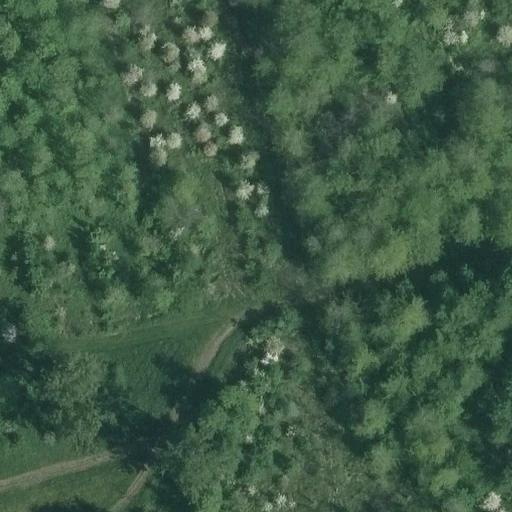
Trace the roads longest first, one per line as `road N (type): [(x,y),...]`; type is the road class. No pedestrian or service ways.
road 1 (track): [(511,254),(252,312),(213,343),(145,473),(112,511)]
road 2 (track): [(0,362),(252,312)]
road 3 (track): [(0,485),(150,441)]
